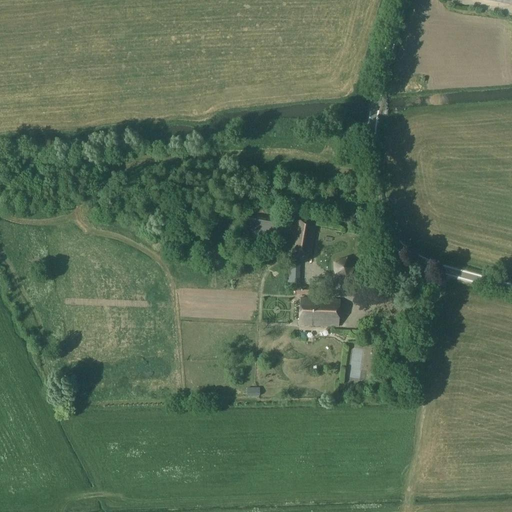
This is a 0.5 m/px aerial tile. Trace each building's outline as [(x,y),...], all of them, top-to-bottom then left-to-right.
[(311,255),(316,224),(294,221),(293,226),(277,223),(277,224),(247,218),(244,236),(275,241),(276,232),(291,235),(288,251),(311,255)] [(216,260),(224,260),(224,249),(205,249),(205,257),(216,257),(216,260)] [(334,262),(333,276),(347,280),(355,269),(347,257),(334,262)] [(300,285),(300,265),(290,265),(290,285),(300,285)] [(296,286),(296,294),(310,295),(309,287),(296,286)] [(338,326),(340,301),(300,299),(299,324),(338,326)] [(362,379),(363,344),(348,344),(347,379),(362,379)] [(373,352),(371,366),(381,366),(382,354),(373,352)] [(247,388),(246,397),(260,397),(259,388),(247,388)]
